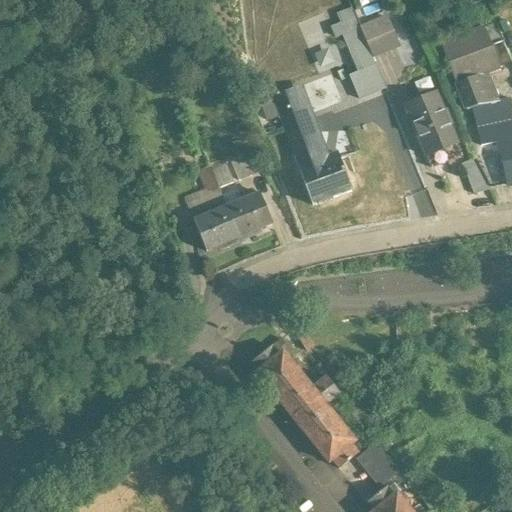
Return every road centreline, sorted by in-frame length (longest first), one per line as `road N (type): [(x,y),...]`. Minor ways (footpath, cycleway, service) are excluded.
road 1 (residential): [(230,316),(225,291),(251,270),(511,216)]
road 2 (residential): [(511,278),(230,316)]
road 3 (residential): [(346,511),(199,328)]
